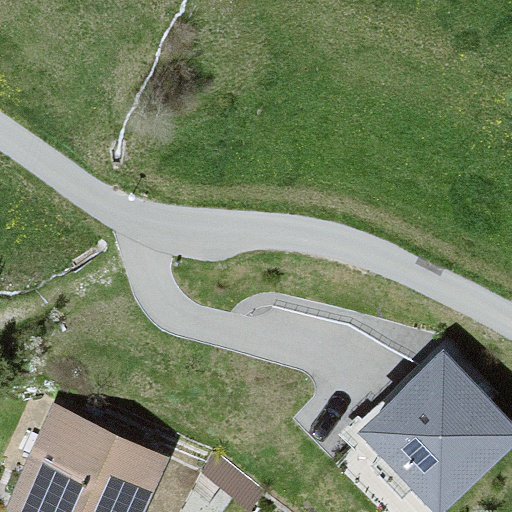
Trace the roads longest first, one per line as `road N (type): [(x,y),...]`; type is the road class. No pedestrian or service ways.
road 1 (residential): [(0,138),(126,219),(314,243),(440,290),(511,330)]
road 2 (track): [(126,219),(83,276),(0,315)]
